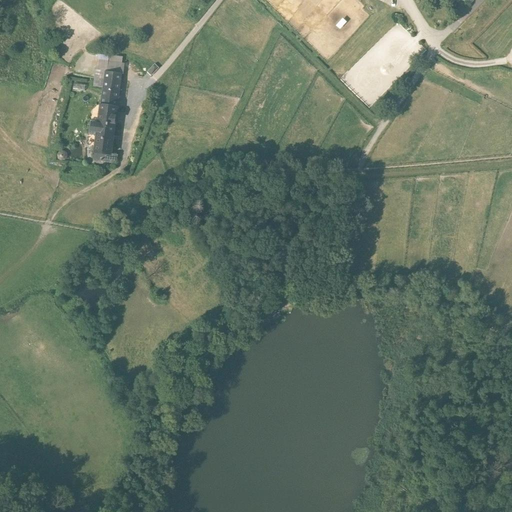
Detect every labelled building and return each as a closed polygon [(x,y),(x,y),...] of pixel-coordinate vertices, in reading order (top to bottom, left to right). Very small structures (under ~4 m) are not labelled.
[(107,73),(102,105),(115,107),(120,75),(114,74),(107,73)] [(100,105),(96,127),(114,129),(117,107),(115,107),(102,105),(100,105)] [(110,156),(114,129),(96,127),(90,126),(89,134),(96,135),(93,153),(95,153),(110,156)] [(117,157),(110,156),(95,153),(94,161),(116,164),(117,157)] [(259,316),(247,324),(252,332),(265,324),(259,316)]
